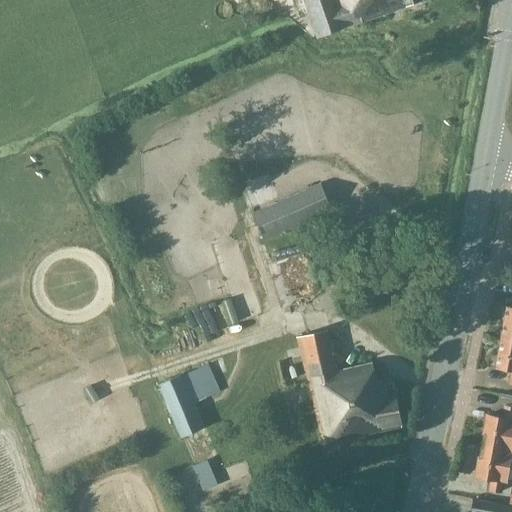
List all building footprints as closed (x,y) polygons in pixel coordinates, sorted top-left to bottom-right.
[(292,0),(300,19),(309,16),(317,39),(424,1),(423,0),(292,0)] [(253,214),(258,225),(265,240),(333,210),(321,183),(253,214)] [(302,294),(286,299),(290,311),(305,306),(302,294)] [(501,336),(511,338),(511,306),(507,306),(501,336)] [(296,337),(301,358),(323,446),(324,445),(326,457),(341,454),(340,448),(344,446),(343,441),(403,427),(400,410),(391,412),(383,379),(377,380),(373,362),(338,370),(328,329),(296,337)] [(511,338),(501,336),(495,369),(511,372),(509,383),(511,383),(511,338)] [(195,403),(221,392),(209,365),(183,376),(182,374),(157,385),(182,439),(205,428),(195,403)] [(481,445),(503,449),(511,450),(511,407),(505,406),(503,417),(487,414),(481,445)] [(511,461),(511,450),(503,449),(481,445),(475,476),(491,479),(489,490),(500,492),(502,482),(508,483),(511,461)] [(199,489),(214,483),(205,458),(190,464),(199,489)] [(470,511),(511,511),(511,507),(473,501),(470,511)]
